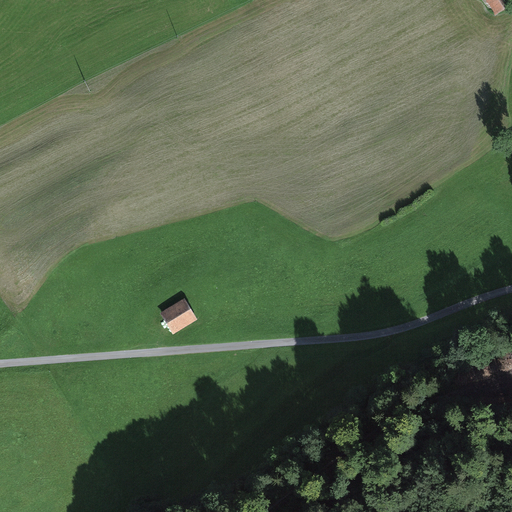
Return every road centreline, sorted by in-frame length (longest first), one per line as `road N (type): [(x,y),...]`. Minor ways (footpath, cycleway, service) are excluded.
road 1 (unclassified): [(511,290),(374,334),(0,363)]
road 2 (track): [(271,511),(302,482),(489,373),(511,369)]
